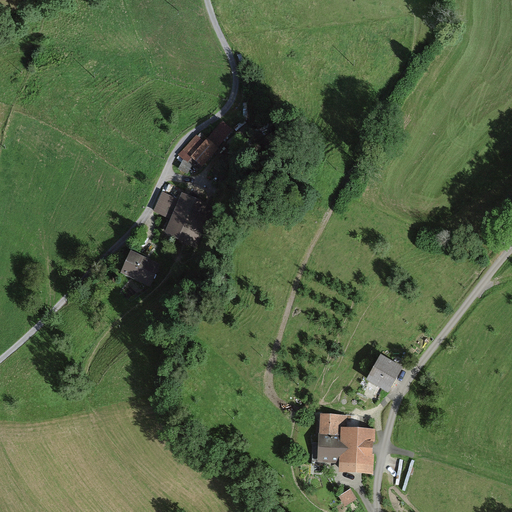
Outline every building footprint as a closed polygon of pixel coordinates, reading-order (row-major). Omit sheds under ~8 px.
[(221,144),(231,132),(224,125),(213,137),(221,144)] [(186,155),(202,168),(219,147),(203,135),(186,155)] [(221,159),(212,171),(219,177),(228,164),(221,159)] [(155,213),(167,218),(176,198),(164,192),(155,213)] [(208,205),(187,195),(170,234),(191,243),(208,205)] [(158,269),(131,256),(121,276),(148,289),(158,269)] [(381,355),(366,380),(388,392),(403,367),(381,355)] [(320,414),(317,462),(339,463),(339,472),(373,474),(376,429),(353,427),(354,416),(320,414)] [(339,495),(346,506),(358,499),(351,487),(339,495)]
